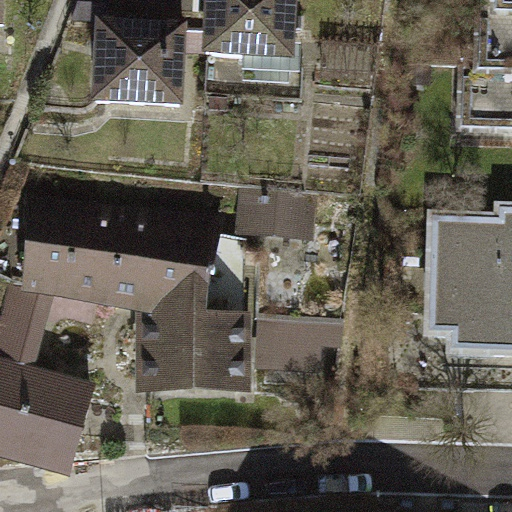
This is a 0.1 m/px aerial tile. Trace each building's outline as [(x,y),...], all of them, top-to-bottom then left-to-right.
[(32,0),(0,0),(0,27),(36,29),(32,0)] [(324,0),(237,0),(238,48),(323,51),(324,0)] [(511,0),(501,0),(502,10),(481,8),(480,60),(461,63),(462,133),(511,134),(511,0)] [(211,23),(122,20),(123,98),(214,100),(211,23)] [(247,194),(249,236),(322,233),(320,191),(247,194)] [(238,215),(58,198),(52,309),(173,319),(174,396),(281,395),(270,312),(245,308),(238,215)] [(511,217),(453,217),(455,342),(477,344),(479,369),(511,369),(511,217)] [(64,318),(14,309),(0,355),(0,446),(98,476),(117,382),(53,369),(64,318)]
